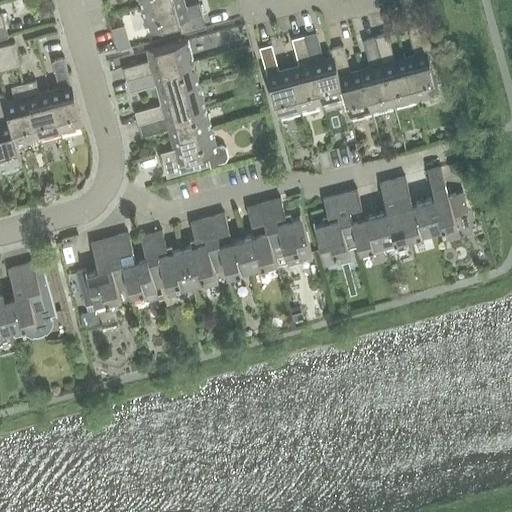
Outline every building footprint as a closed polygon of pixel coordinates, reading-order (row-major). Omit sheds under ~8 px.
[(202,17),(198,3),(187,6),(185,9),(186,13),(180,14),(176,0),(167,0),(141,7),(147,30),(177,22),(181,34),(205,28),(205,26),(204,26),(202,17)] [(0,38),(8,36),(8,35),(7,35),(4,26),(5,26),(2,12),(0,12),(0,38)] [(429,22),(419,25),(418,25),(418,26),(409,28),(409,27),(407,28),(414,53),(417,55),(421,54),(422,59),(406,64),(405,60),(415,98),(438,92),(427,53),(437,50),(429,22)] [(314,33),(305,36),(304,35),(303,35),(322,103),(343,97),(344,97),(334,62),(318,67),(317,61),(321,60),(323,57),(316,32),(314,33)] [(415,98),(405,60),(404,60),(405,64),(389,68),(388,63),(392,62),(394,58),(387,33),(385,34),(385,35),(376,37),(376,36),(375,37),(393,104),(415,98)] [(293,39),(293,38),(291,39),(298,64),(302,66),(305,64),(307,70),(291,74),(290,71),(289,71),(300,109),(322,103),(303,35),(302,36),(303,36),(293,39)] [(130,46),(128,37),(115,41),(118,50),(130,46)] [(364,39),(362,40),(369,65),(372,67),(376,66),(378,71),(362,75),(361,72),(360,72),(371,110),(393,104),(375,37),(374,37),(374,38),(365,40),(364,39)] [(187,39),(149,49),(149,50),(153,49),(157,65),(151,67),(150,63),(147,61),(122,68),(123,70),(123,69),(126,79),(125,79),(125,80),(193,62),(187,39)] [(0,58),(17,54),(14,43),(0,46),(0,58)] [(269,44),(269,45),(260,48),(260,47),(259,47),(277,115),(300,109),(289,71),(290,75),(274,79),(272,73),(276,72),(278,69),(271,44),(269,44)] [(330,49),(334,62),(344,97),(343,97),(349,116),(371,110),(360,72),(361,76),(345,80),(344,75),(347,74),(349,70),(343,45),(340,46),(341,46),(331,49),(331,48),(330,49)] [(0,70),(20,66),(17,54),(0,58),(0,70)] [(50,93),(49,93),(60,131),(82,125),(85,137),(64,57),(51,61),(58,86),(62,88),(65,87),(67,92),(51,96),(50,93)] [(193,62),(125,80),(126,81),(129,90),(128,90),(129,92),(154,85),(156,82),(155,78),(160,77),(164,93),(161,94),(199,84),(193,62)] [(36,80),(23,83),(38,137),(60,131),(49,93),(50,97),(34,101),(33,95),(37,94),(39,91),(36,80)] [(23,104),(7,108),(6,109),(16,143),(38,137),(23,83),(11,86),(14,98),(17,100),(21,98),(23,104)] [(137,123),(137,124),(205,106),(199,84),(161,94),(161,95),(164,94),(169,110),(163,111),(162,107),(159,105),(134,112),(134,114),(135,114),(138,123),(137,123)] [(0,168),(21,162),(16,143),(6,109),(7,108),(3,94),(2,95),(0,96),(0,124),(1,125),(5,124),(6,129),(0,130),(0,168)] [(205,106),(137,124),(137,125),(138,125),(141,134),(140,134),(140,136),(166,129),(167,126),(166,122),(172,121),(176,136),(172,137),(172,138),(211,128),(205,106)] [(160,152),(163,166),(164,166),(166,175),(166,177),(225,161),(228,156),(226,147),(221,144),(216,145),(211,128),(172,138),(173,138),(176,137),(181,153),(175,155),(174,151),(171,149),(160,152)] [(450,167),(452,173),(458,176),(463,175),(460,164),(450,167)] [(448,195),(440,166),(438,167),(429,170),(428,169),(427,170),(434,193),(437,192),(438,196),(424,200),(422,194),(433,236),(434,236),(432,230),(442,227),(444,233),(457,230),(453,214),(468,211),(462,191),(448,195)] [(394,179),(392,179),(409,243),(422,239),(421,233),(431,230),(432,236),(433,236),(422,194),(421,194),(423,200),(409,204),(408,200),(411,199),(405,176),(403,176),(404,177),(395,179),(394,179)] [(381,182),(380,183),(386,207),(389,206),(390,210),(376,214),(375,208),(374,208),(385,249),(386,249),(384,243),(394,240),(396,246),(409,243),(392,179),(390,180),(381,183),(381,182)] [(346,192),(344,192),(360,250),(359,250),(361,256),(374,252),(373,246),(383,243),(385,250),(385,249),(374,208),(373,208),(375,214),(361,218),(360,214),(363,213),(357,189),(355,189),(356,190),(346,192)] [(360,250),(344,192),(343,193),(334,196),(334,195),(323,198),(327,215),(328,215),(329,218),(327,222),(327,221),(324,222),(315,225),(313,219),(312,219),(325,266),(326,265),(325,259),(335,256),(336,263),(350,259),(348,253),(359,250),(360,250)] [(260,203),(259,203),(273,255),(274,254),(284,252),(288,264),(301,260),(300,254),(310,251),(312,258),(313,257),(301,210),(300,211),(301,217),(292,219),(289,220),(285,218),(284,215),(285,215),(280,198),(269,201),(270,201),(261,204),(260,203)] [(241,232),(253,274),(253,273),(252,267),(262,264),(263,271),(277,267),(274,254),(273,255),(259,203),(257,204),(257,205),(248,207),(248,206),(246,207),(253,230),(256,229),(257,233),(243,237),(242,232),(241,232)] [(253,274),(241,232),(242,237),(228,241),(227,237),(230,236),(224,213),(223,213),(223,214),(214,216),(212,216),(225,268),(228,280),(242,276),(240,270),(250,268),(252,274),(253,274)] [(225,268),(212,216),(210,217),(201,220),(201,219),(190,222),(195,239),(196,242),(194,245),(191,246),(183,249),(181,243),(180,243),(193,290),(194,290),(192,283),(202,281),(204,287),(218,283),(214,271),(225,268)] [(166,247),(161,230),(150,233),(150,234),(141,236),(141,235),(140,236),(145,257),(146,257),(156,293),(155,287),(165,284),(169,296),(183,293),(181,286),(191,284),(193,290),(180,243),(181,249),(173,251),(170,252),(166,251),(165,247),(166,247)] [(116,235),(115,236),(129,287),(128,287),(132,300),(145,296),(144,290),(154,287),(155,293),(156,293),(146,257),(145,257),(131,261),(130,257),(134,256),(127,232),(125,233),(126,234),(116,236),(116,235)] [(129,287),(115,236),(113,236),(113,237),(104,239),(101,239),(101,240),(92,243),(92,242),(91,242),(97,266),(100,265),(102,269),(87,273),(86,268),(85,268),(85,269),(94,303),(96,309),(97,309),(95,303),(105,300),(107,306),(121,302),(118,290),(128,287),(129,287)] [(14,335),(13,329),(23,326),(24,332),(26,334),(28,335),(29,336),(33,337),(34,335),(38,335),(42,334),(45,332),(46,333),(49,330),(51,327),(52,323),(52,319),(51,315),(56,313),(43,266),(34,269),(33,261),(31,262),(31,263),(22,265),(22,264),(18,265),(19,266),(9,269),(9,268),(8,268),(14,292),(17,291),(18,295),(4,299),(1,288),(14,335)] [(85,269),(76,271),(85,306),(94,303),(85,269)] [(0,338),(3,338),(1,332),(12,329),(13,335),(14,335),(1,288),(0,288),(2,294),(0,294),(0,338)] [(300,311),(293,314),(295,321),(303,319),(300,311)]
